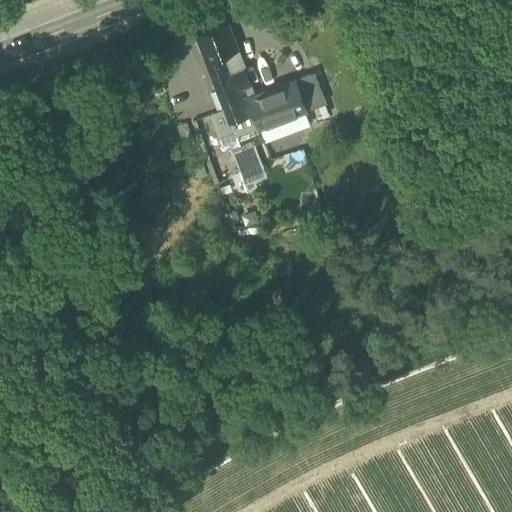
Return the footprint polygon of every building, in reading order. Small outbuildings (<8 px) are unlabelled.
[(196,34),(206,58),(236,47),(227,22),(225,23),(196,34)] [(236,134),(259,125),(248,96),(254,94),(236,47),(206,58),(218,90),(212,92),(214,98),(220,95),(236,134)] [(294,78),(305,107),(324,100),(312,71),(294,78)] [(294,78),(254,94),(248,96),(259,125),(259,126),(305,107),(294,78)] [(228,151),(237,177),(253,171),(244,145),(228,151)]
